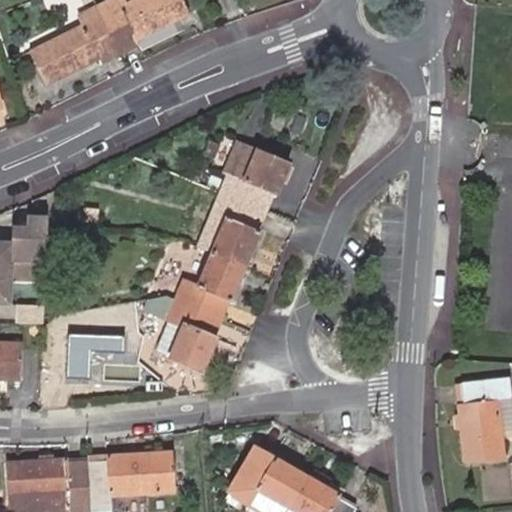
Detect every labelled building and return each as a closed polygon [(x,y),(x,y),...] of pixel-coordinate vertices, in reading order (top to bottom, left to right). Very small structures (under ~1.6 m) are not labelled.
[(103,22),(120,57),(137,49),(135,45),(189,18),(179,0),(141,0),(119,11),(120,15),(103,22)] [(102,66),(120,57),(103,22),(96,9),(80,17),(86,29),(30,56),(48,89),(101,62),(102,66)] [(234,171),(224,195),(264,211),(274,188),(278,189),(288,163),(244,145),(232,170),(234,171)] [(213,254),(245,267),(261,229),(257,227),(264,211),(224,195),(218,212),(229,217),(213,254)] [(43,281),(45,222),(30,221),(29,232),(11,231),(10,250),(0,249),(0,299),(10,300),(11,280),(43,281)] [(231,301),(245,267),(213,254),(199,288),(188,284),(181,302),(219,318),(227,299),(231,301)] [(75,287),(51,291),(54,307),(77,302),(75,287)] [(212,337),(219,318),(181,302),(176,300),(153,303),(150,315),(183,329),(171,358),(201,371),(215,338),(212,337)] [(89,380),(90,354),(123,355),(124,341),(70,339),(69,353),(68,380),(89,380)] [(0,381),(20,383),(21,344),(0,343),(0,381)] [(497,400),(508,399),(507,380),(462,383),(464,403),(461,403),(466,459),(501,456),(499,427),(497,400)] [(510,427),(508,399),(497,400),(499,427),(510,427)] [(295,498),(313,465),(280,446),(279,449),(261,439),(238,484),(255,494),(262,481),(295,498)] [(108,470),(87,472),(89,511),(110,509),(110,503),(147,502),(175,500),(173,463),(108,466),(108,470)] [(348,484),(313,465),(295,498),(321,511),(363,511),(358,508),(365,496),(347,486),(348,484)] [(89,511),(87,472),(68,473),(68,469),(10,472),(12,509),(28,508),(70,506),(71,511),(89,511)] [(288,511),(295,498),(262,481),(255,494),(288,511)] [(321,511),(295,498),(288,511),(321,511)]
